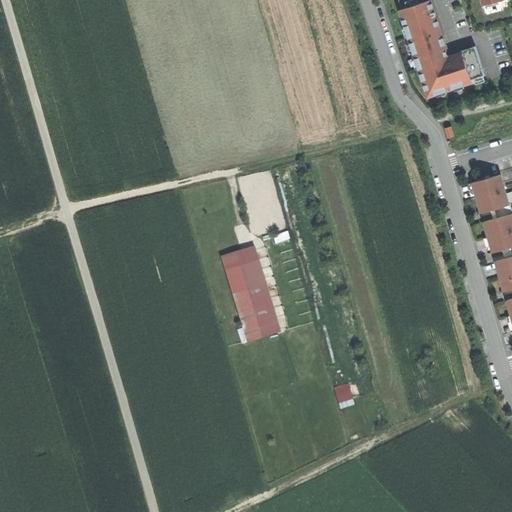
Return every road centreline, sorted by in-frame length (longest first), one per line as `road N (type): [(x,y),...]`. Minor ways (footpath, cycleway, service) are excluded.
road 1 (track): [(505,381),(239,511)]
road 2 (track): [(237,213),(228,172),(0,232)]
road 3 (residential): [(443,167),(502,370)]
road 4 (residential): [(366,0),(400,97),(430,129),(443,167)]
